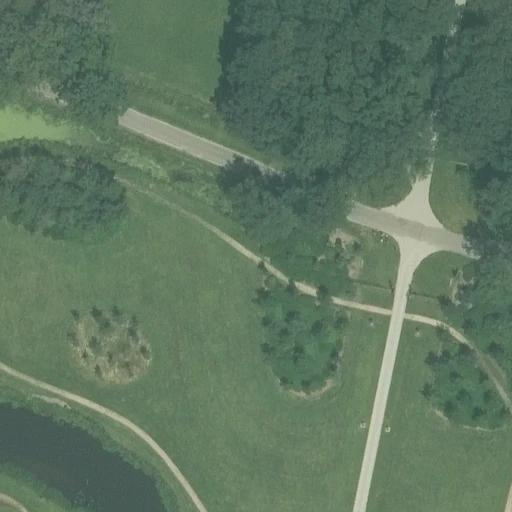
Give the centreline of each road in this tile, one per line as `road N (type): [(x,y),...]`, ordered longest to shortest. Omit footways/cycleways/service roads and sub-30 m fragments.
road 1 (unclassified): [(416,232),(0,72)]
road 2 (residential): [(416,232),(457,0)]
